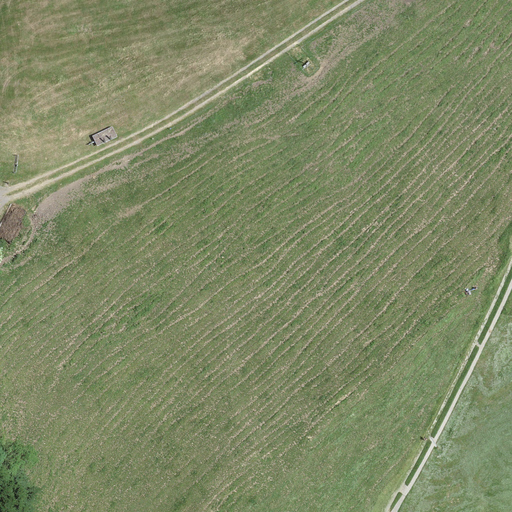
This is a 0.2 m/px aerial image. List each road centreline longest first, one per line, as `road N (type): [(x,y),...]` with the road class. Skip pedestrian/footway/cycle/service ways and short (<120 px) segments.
road 1 (track): [(0,195),(365,0)]
road 2 (track): [(511,279),(390,511)]
